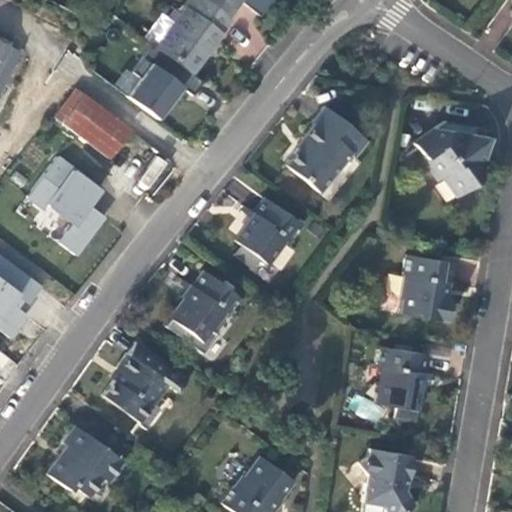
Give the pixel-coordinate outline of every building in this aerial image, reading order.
[(176,13),(180,16),(157,47),(151,43),(131,71),(139,77),(125,95),(156,118),(180,86),(191,94),(201,80),(191,72),(203,57),(200,55),(217,33),(219,35),(229,21),(227,18),(239,1),(260,16),(271,0),(188,0),(183,8),(181,7),(176,13)] [(157,47),(180,16),(176,13),(173,11),(163,25),(158,22),(145,38),(157,47)] [(0,88),(18,53),(0,44),(0,88)] [(128,130),(81,94),(61,122),(107,157),(128,130)] [(335,105),(330,111),(345,124),(351,118),(335,105)] [(330,111),(323,106),(311,121),(313,123),(301,137),(303,140),(284,164),(318,192),(349,153),(353,156),(366,141),(345,124),(330,111)] [(456,194),(471,184),(474,167),(480,168),(486,136),(450,130),(442,136),(436,128),(413,143),(432,170),(442,175),(456,194)] [(99,189),(56,156),(26,196),(42,208),(45,204),(72,224),(58,242),(74,254),(97,223),(82,212),(87,205),(99,189)] [(300,225),(263,198),(232,239),(240,245),(257,258),(264,263),(282,239),(287,243),(300,225)] [(103,216),(87,205),(82,212),(97,223),(103,216)] [(251,266),(257,258),(240,245),(234,253),(251,266)] [(400,296),(402,299),(400,313),(444,321),(448,298),(443,297),(445,283),(448,284),(451,262),(404,254),(401,275),(404,276),(400,296)] [(40,287),(0,257),(0,330),(8,337),(26,314),(17,308),(10,303),(17,294),(23,299),(28,303),(40,287)] [(201,353),(215,334),(210,330),(224,312),(228,315),(240,298),(203,271),(163,325),(201,353)] [(17,308),(23,299),(17,294),(10,303),(17,308)] [(119,370),(101,395),(137,422),(155,398),(150,395),(161,381),(175,391),(185,378),(134,341),(115,367),(119,370)] [(393,348),(409,351),(410,346),(393,343),(393,348)] [(413,420),(424,354),(409,351),(393,348),(380,346),(377,366),(382,367),(375,403),(394,406),(392,416),(413,420)] [(374,423),(382,408),(354,393),(346,407),(374,423)] [(66,445),(45,473),(65,488),(69,483),(86,496),(100,477),(105,481),(120,461),(74,426),(62,442),(66,445)] [(410,458),(410,456),(367,448),(366,455),(356,462),(368,479),(362,483),(359,502),(361,502),(359,511),(402,511),(413,505),(402,489),(404,480),(406,480),(406,477),(410,478),(413,459),(410,458)] [(258,457),(245,475),(241,475),(232,487),(231,485),(218,502),(232,511),(266,511),(290,481),(258,457)]
